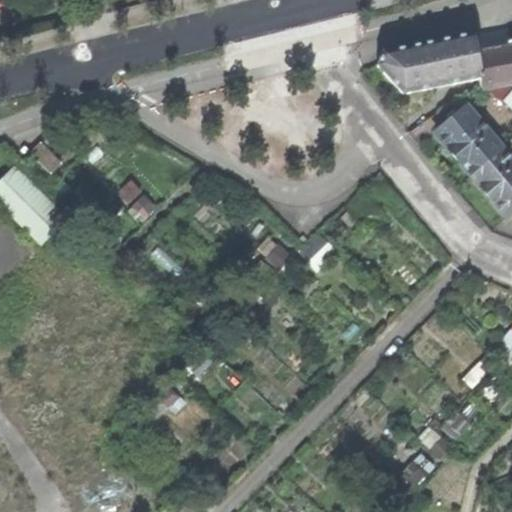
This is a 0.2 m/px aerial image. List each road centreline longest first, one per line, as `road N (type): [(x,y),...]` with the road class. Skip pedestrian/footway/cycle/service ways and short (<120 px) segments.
road 1 (unclassified): [(65,64),(283,189),(333,183),(389,137)]
road 2 (residential): [(260,16),(65,64)]
road 3 (residential): [(389,137),(464,233),(511,265)]
road 4 (residential): [(290,9),(389,137)]
